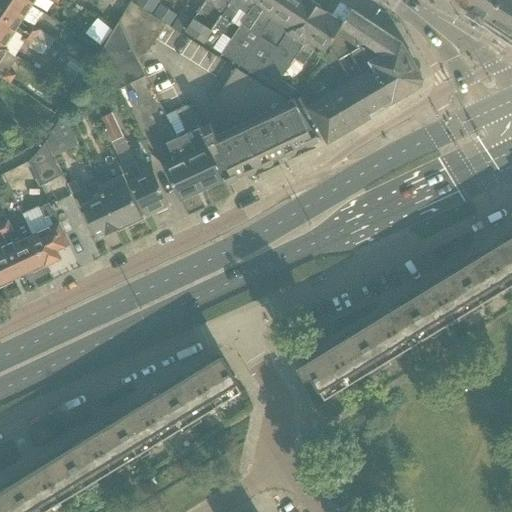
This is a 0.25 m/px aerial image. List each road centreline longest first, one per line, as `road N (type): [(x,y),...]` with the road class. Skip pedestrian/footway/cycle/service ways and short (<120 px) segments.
road 1 (primary): [(0,391),(511,149)]
road 2 (primary): [(384,160),(200,264),(0,355)]
road 3 (residential): [(384,160),(300,181),(198,240),(0,332)]
road 4 (residential): [(0,430),(237,323)]
road 5 (residential): [(406,246),(237,323)]
road 6 (residential): [(283,468),(279,410),(237,323)]
